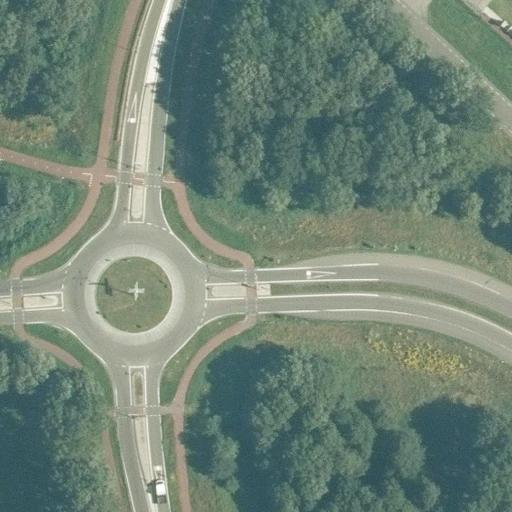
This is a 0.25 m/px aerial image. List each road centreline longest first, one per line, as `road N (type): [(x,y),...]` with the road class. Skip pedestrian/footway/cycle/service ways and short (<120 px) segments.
road 1 (motorway): [(192,310),(370,307),(448,319),(511,349)]
road 2 (motorway): [(511,313),(445,287),(371,277),(190,275)]
road 3 (tertiary): [(167,5),(147,55),(116,235)]
road 4 (tertiary): [(155,238),(167,5)]
road 5 (unclassified): [(373,0),(511,123)]
road 6 (tertiary): [(113,354),(141,511)]
road 7 (tertiary): [(162,511),(154,353)]
